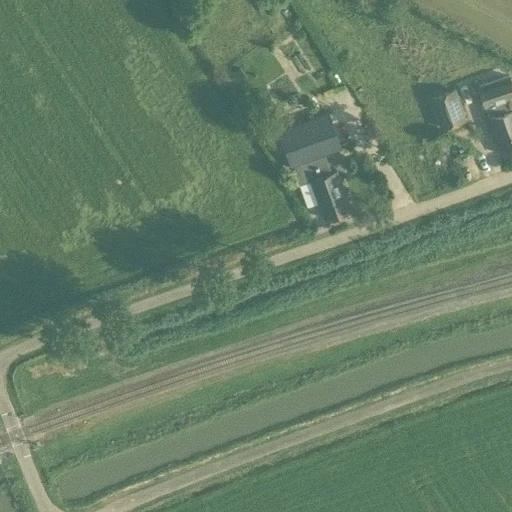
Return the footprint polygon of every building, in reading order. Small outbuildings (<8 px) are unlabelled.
[(245,75),(239,67),(232,72),(238,80),(245,75)] [(428,98),(440,128),(466,118),(454,88),(428,98)] [(511,102),(509,93),(484,102),(502,153),(511,149),(511,102)] [(289,165),(324,152),(341,146),(328,110),(276,129),(289,165)] [(324,153),(292,164),(299,182),(309,178),(323,217),(349,207),(335,169),(330,171),(324,153)]
